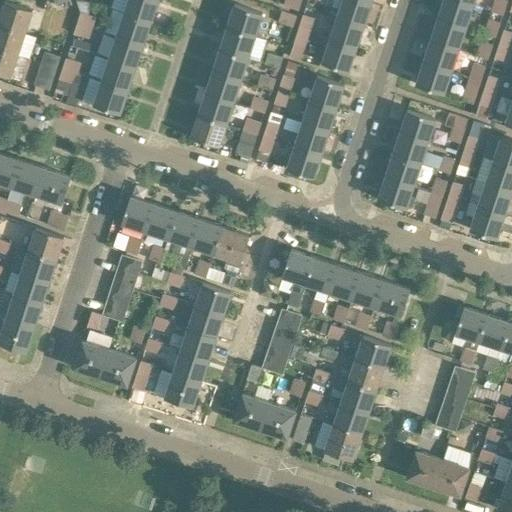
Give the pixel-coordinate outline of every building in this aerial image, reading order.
[(116,30),(126,0),(116,0),(107,27),(116,30)] [(128,0),(124,13),(151,22),(157,0),(128,0)] [(299,10),(302,0),(285,0),(284,5),(299,10)] [(372,2),(366,0),(342,0),(337,16),(364,25),(372,2)] [(471,5),(456,0),(443,0),(438,18),(464,27),(471,5)] [(503,15),(507,0),(505,0),(495,0),(492,11),(503,15)] [(0,15),(0,25),(25,34),(33,11),(5,2),(0,15)] [(227,27),(256,37),(263,14),(235,4),(227,27)] [(294,26),(297,15),(283,10),(279,21),(294,26)] [(81,12),(78,22),(93,27),(96,17),(81,12)] [(116,36),(143,45),(151,22),(124,13),(116,36)] [(303,15),(298,29),(310,33),(314,18),(303,15)] [(364,25),(337,16),(330,39),(357,47),(364,25)] [(464,27),(438,18),(431,40),(457,49),(464,27)] [(495,37),(500,23),(489,19),(484,33),(495,37)] [(93,27),(78,22),(74,33),(89,38),(93,27)] [(25,34),(0,25),(0,49),(18,55),(25,34)] [(220,49),(249,58),(256,37),(227,27),(220,49)] [(310,33),(298,29),(290,56),(301,60),(310,33)] [(511,32),(504,30),(500,44),(510,48),(511,42),(511,32)] [(357,47),(330,39),(320,35),(315,49),(325,53),(322,62),(349,71),(357,47)] [(109,59),(135,67),(143,45),(116,36),(109,59)] [(96,54),(98,47),(75,40),(73,46),(96,54)] [(457,49),(431,40),(423,62),(450,70),(457,49)] [(488,59),(492,45),(482,41),(477,56),(488,59)] [(510,48),(500,44),(495,58),(505,62),(510,48)] [(18,55),(0,49),(0,74),(11,78),(18,55)] [(213,71),(241,80),(249,58),(220,49),(213,71)] [(46,53),(43,64),(57,68),(60,58),(46,53)] [(92,72),(102,74),(107,55),(97,53),(92,72)] [(279,68),(283,58),(270,53),(266,63),(279,68)] [(66,58),(62,70),(78,75),(82,63),(66,58)] [(101,81),(128,90),(135,67),(109,59),(101,81)] [(284,75),(279,89),(290,93),(295,78),(293,78),(297,64),(289,62),(285,75),(284,75)] [(450,70),(423,62),(416,85),(442,93),(450,70)] [(469,77),(481,80),(485,67),(474,63),(469,77)] [(57,68),(43,64),(36,86),(49,91),(57,68)] [(86,77),(78,75),(62,70),(55,92),(69,96),(67,103),(77,106),(86,77)] [(206,93),(234,102),(241,80),(213,71),(206,93)] [(272,90),(275,79),(261,74),(257,86),(272,90)] [(484,89),(495,93),(499,79),(488,75),(484,89)] [(317,76),(310,100),(336,109),(344,85),(317,76)] [(481,80),(469,77),(461,100),(473,104),(481,80)] [(248,100),(253,83),(243,80),(238,97),(248,100)] [(128,90),(101,81),(93,105),(120,114),(128,90)] [(290,93),(279,89),(274,103),(275,103),(272,112),(279,114),(282,105),(285,107),(290,93)] [(495,93),(484,89),(479,103),(491,107),(495,93)] [(198,114),(227,124),(234,102),(206,93),(198,114)] [(265,113),(268,102),(254,97),(251,108),(265,113)] [(336,109),(310,100),(302,123),(329,131),(336,109)] [(400,133),(426,142),(434,119),(407,110),(400,133)] [(460,144),(468,119),(449,113),(445,124),(453,127),(449,141),(460,144)] [(227,124),(198,114),(191,137),(219,147),(227,124)] [(247,120),(244,129),(258,134),(261,124),(247,120)] [(473,121),(463,151),(475,155),(484,124),(473,121)] [(264,136),(275,140),(280,126),(268,122),(264,136)] [(329,131),(302,123),(295,145),(321,154),(329,131)] [(258,134),(244,129),(236,152),(250,157),(258,134)] [(426,142),(400,133),(393,155),(419,163),(426,142)] [(275,140),(264,136),(257,156),(269,160),(275,140)] [(493,161),(511,167),(511,141),(501,138),(493,161)] [(321,154),(295,145),(287,169),(314,178),(321,154)] [(475,155),(463,151),(456,174),(468,177),(475,155)] [(0,154),(0,183),(14,188),(23,161),(0,154)] [(249,157),(241,154),(239,161),(247,164),(249,157)] [(419,163),(393,155),(385,176),(412,185),(419,163)] [(450,174),(455,159),(444,155),(439,170),(450,174)] [(23,161),(14,188),(38,196),(47,169),(23,161)] [(485,184),(511,192),(511,167),(493,161),(485,184)] [(47,169),(38,196),(62,204),(71,177),(47,169)] [(412,185),(385,176),(378,199),(404,208),(412,185)] [(432,191),(443,194),(448,181),(437,177),(432,191)] [(454,182),(449,197),(459,200),(464,186),(454,182)] [(478,206),(505,215),(511,192),(485,184),(478,206)] [(443,194),(432,191),(425,214),(435,218),(443,194)] [(145,232),(154,205),(131,197),(122,224),(145,232)] [(459,200),(449,197),(444,211),(455,214),(459,200)] [(23,205),(8,200),(4,211),(19,216),(23,205)] [(169,239),(178,212),(154,205),(145,232),(169,239)] [(505,215),(478,206),(470,230),(497,239),(505,215)] [(53,212),(48,226),(64,231),(69,217),(53,212)] [(193,248),(202,220),(178,212),(169,239),(176,242),(172,252),(180,255),(176,268),(185,271),(193,248)] [(217,255),(226,228),(202,220),(193,248),(217,255)] [(29,250),(56,259),(64,236),(37,227),(29,250)] [(226,228),(217,255),(241,263),(250,236),(226,228)] [(131,237),(127,251),(137,255),(142,241),(131,237)] [(0,251),(8,254),(11,243),(0,239),(0,251)] [(161,263),(166,249),(154,245),(150,260),(161,263)] [(298,308),(306,285),(315,257),(291,249),(282,277),(295,281),(288,304),(298,308)] [(56,259),(29,250),(22,274),(49,282),(56,259)] [(122,255),(118,266),(139,272),(142,262),(122,255)] [(306,285),(317,288),(330,292),(339,265),(315,257),(306,285)] [(209,279),(212,269),(209,269),(212,262),(200,259),(195,274),(209,279)] [(353,300),(362,273),(339,265),(330,292),(353,300)] [(139,272),(118,266),(115,276),(135,283),(139,272)] [(182,287),(185,277),(155,266),(152,277),(182,287)] [(225,274),(212,269),(209,279),(233,287),(238,273),(227,269),(225,274)] [(386,281),(362,273),(353,300),(377,308),(386,281)] [(49,282),(22,274),(14,297),(41,306),(49,282)] [(135,283),(115,276),(112,286),(132,293),(135,283)] [(135,283),(134,288),(141,291),(145,279),(137,276),(135,283)] [(386,281),(377,308),(401,316),(410,289),(386,281)] [(195,306),(223,315),(231,292),(203,282),(195,306)] [(271,298),(273,292),(270,286),(263,283),(259,294),(271,298)] [(132,293),(112,286),(108,296),(129,303),(132,293)] [(174,309),(178,298),(163,294),(160,305),(174,309)] [(129,303),(108,296),(105,306),(125,313),(129,303)] [(41,306),(14,297),(6,320),(34,329),(41,306)] [(327,301),(315,297),(311,312),(322,315),(327,301)] [(345,323),(350,308),(339,305),(334,320),(345,323)] [(105,306),(102,315),(102,316),(122,323),(125,313),(105,306)] [(223,315),(195,306),(187,329),(216,338),(223,315)] [(472,365),(480,342),(489,315),(464,307),(455,334),(468,338),(460,361),(472,365)] [(278,320),(299,327),(303,315),(282,309),(278,320)] [(97,330),(102,316),(102,315),(92,312),(87,326),(97,330)] [(367,331),(372,315),(361,312),(356,327),(367,331)] [(167,332),(171,321),(156,315),(152,326),(167,332)] [(495,373),(503,350),(511,323),(489,315),(480,342),(490,346),(483,369),(495,373)] [(34,329),(6,320),(0,339),(0,343),(26,352),(34,329)] [(274,332),(295,339),(299,327),(278,320),(274,332)] [(343,341),(346,330),(324,322),(320,332),(343,341)] [(398,325),(388,322),(384,336),(393,339),(398,325)] [(511,378),(511,322),(511,323),(503,350),(511,353),(511,356),(506,376),(511,378)] [(141,344),(146,329),(135,325),(129,340),(141,344)] [(180,351),(208,361),(216,338),(187,329),(180,351)] [(291,351),(293,344),(295,339),(274,332),(270,344),(291,351)] [(356,359),(384,368),(391,345),(363,335),(356,359)] [(160,354),(163,343),(149,338),(145,349),(160,354)] [(100,377),(109,350),(83,341),(74,368),(100,377)] [(442,353),(444,345),(434,342),(432,350),(442,353)] [(266,356),(287,363),(291,351),(270,344),(266,356)] [(294,344),(290,357),(300,360),(304,347),(294,344)] [(324,348),(322,353),(320,358),(335,363),(339,353),(324,348)] [(109,350),(100,377),(127,385),(136,358),(109,350)] [(172,374),(201,383),(208,361),(180,351),(172,374)] [(266,356),(262,368),(283,375),(287,363),(266,356)] [(384,368),(356,359),(348,382),(376,391),(384,368)] [(141,360),(132,387),(143,391),(151,364),(141,360)] [(257,383),(262,368),(252,365),(247,379),(257,383)] [(455,366),(451,378),(472,385),(476,373),(455,366)] [(331,376),(316,371),(312,383),(327,388),(331,376)] [(201,383),(172,374),(165,398),(193,407),(201,383)] [(472,385),(451,378),(447,390),(468,396),(472,385)] [(305,382),(294,379),(289,393),(300,396),(305,382)] [(340,405),(368,414),(376,391),(348,382),(341,379),(336,392),(344,394),(340,405)] [(511,396),(511,384),(505,382),(501,392),(511,396)] [(468,396),(447,390),(443,402),(464,408),(468,396)] [(260,430),(269,402),(242,394),(233,421),(260,430)] [(324,399),(309,394),(305,405),(320,410),(324,399)] [(269,402),(260,430),(286,438),(295,411),(269,402)] [(464,408),(443,402),(440,413),(460,420),(464,408)] [(508,419),(511,408),(497,403),(493,415),(508,419)] [(368,414),(340,405),(332,428),(361,437),(368,414)] [(436,425),(437,426),(456,432),(460,420),(440,413),(436,425)] [(313,417),(302,414),(293,441),(304,444),(313,417)] [(471,430),(473,423),(460,418),(460,420),(456,430),(463,433),(471,430)] [(325,445),(332,422),(325,420),(318,443),(325,445)] [(437,426),(436,425),(426,422),(420,437),(432,441),(437,426)] [(501,443),(504,431),(489,426),(485,438),(501,443)] [(361,437),(332,428),(325,451),(353,460),(361,437)] [(492,465),(496,454),(482,449),(478,460),(492,465)] [(433,487),(442,460),(416,451),(407,478),(433,487)] [(469,469),(442,460),(433,487),(460,496),(469,469)] [(470,483),(466,497),(476,501),(481,486),(470,483)] [(511,511),(511,486),(506,484),(498,508),(511,511)]
